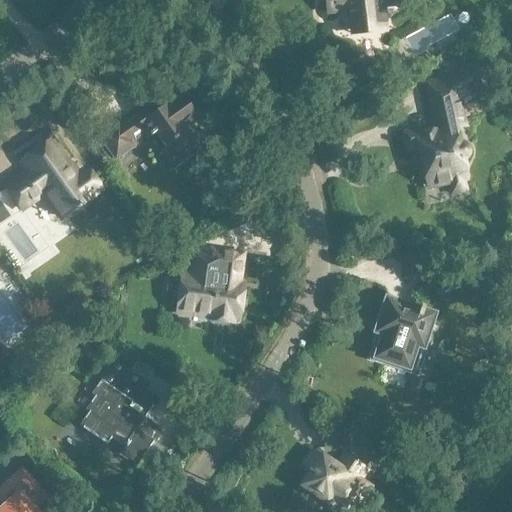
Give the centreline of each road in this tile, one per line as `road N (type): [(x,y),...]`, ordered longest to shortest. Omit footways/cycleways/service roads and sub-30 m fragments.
road 1 (residential): [(180,511),(265,396),(305,311),(315,214),(295,134),(242,50),(198,14),(164,5),(106,19)]
road 2 (residential): [(0,92),(106,19)]
